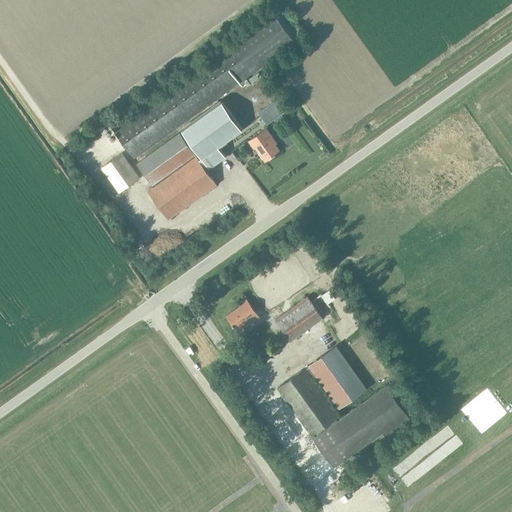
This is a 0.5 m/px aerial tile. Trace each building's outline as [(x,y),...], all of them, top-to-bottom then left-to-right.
[(133,158),(251,74),(294,42),(273,13),(116,126),(114,123),(111,125),(113,129),(112,129),(133,158)] [(268,79),(252,85),(254,90),(270,84),(268,79)] [(182,130),(202,158),(198,160),(206,171),(225,157),(218,146),(242,129),(222,102),(182,130)] [(266,161),(280,151),(275,145),(277,143),(266,129),(249,141),(254,149),(256,147),(266,161)] [(153,184),(194,154),(179,133),(137,163),(153,184)] [(296,154),(303,150),(296,139),(289,143),(296,154)] [(119,192),(139,178),(122,153),(102,167),(119,192)] [(216,185),(206,171),(198,160),(196,157),(148,191),(168,219),(216,185)] [(307,297),(275,320),(290,341),(323,318),(307,297)] [(240,306),(226,316),(236,330),(243,326),(244,327),(259,317),(246,299),(239,305),(240,306)] [(269,353),(262,343),(256,347),(264,357),(269,353)] [(338,407),(366,388),(337,347),(309,367),(338,407)] [(305,368),(277,388),(311,435),(313,434),(314,437),(337,420),(336,418),(339,415),(305,368)] [(386,385),(337,420),(314,437),(313,438),(333,466),(382,432),(387,438),(412,420),(386,385)]
